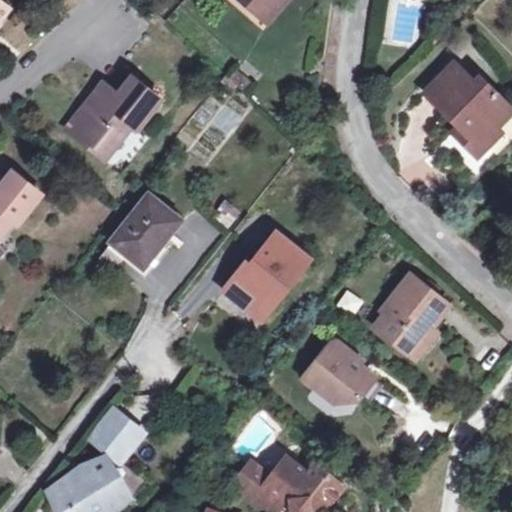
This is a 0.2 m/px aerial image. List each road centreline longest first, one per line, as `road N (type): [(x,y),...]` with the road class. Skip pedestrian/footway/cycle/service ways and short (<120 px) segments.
road 1 (residential): [(511,308),(364,155),(346,75),(357,0)]
road 2 (residential): [(0,95),(61,47),(111,26)]
